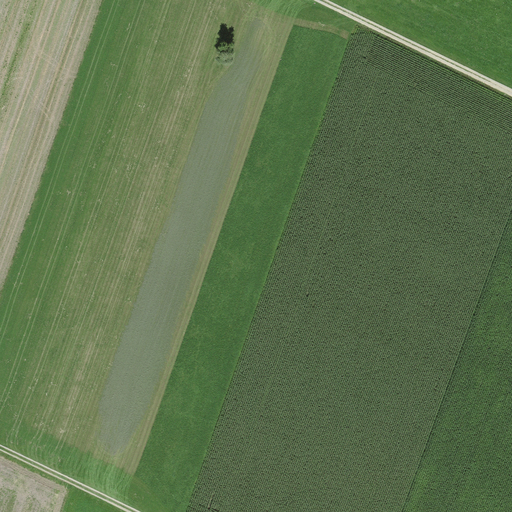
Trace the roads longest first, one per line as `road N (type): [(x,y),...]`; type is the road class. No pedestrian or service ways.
road 1 (track): [(511,91),(322,0)]
road 2 (track): [(131,511),(0,448)]
